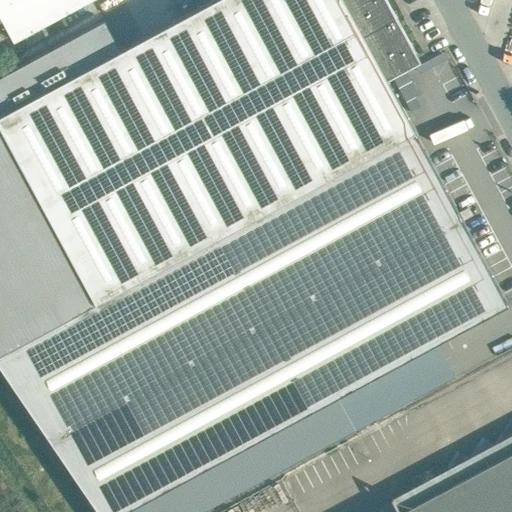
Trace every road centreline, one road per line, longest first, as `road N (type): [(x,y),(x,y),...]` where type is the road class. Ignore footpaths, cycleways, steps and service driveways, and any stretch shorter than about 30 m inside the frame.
road 1 (unknown): [(177,0),(165,13),(158,58),(331,388),(350,401),(379,403),(511,326)]
road 2 (unclassified): [(511,124),(446,0)]
